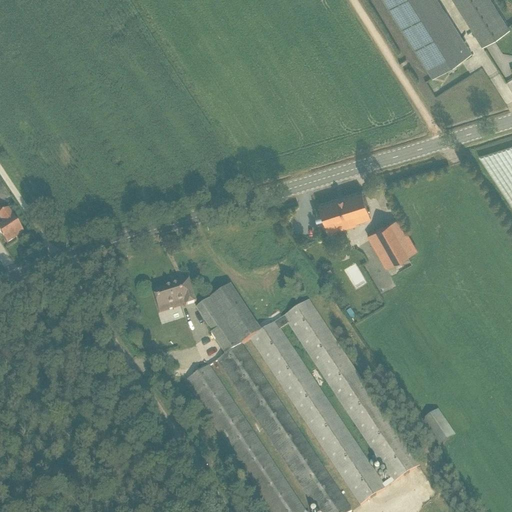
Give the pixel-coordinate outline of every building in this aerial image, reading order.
[(383,0),(432,77),(472,52),(438,0),(383,0)] [(453,0),(483,46),(509,29),(491,0),(453,0)] [(436,94),(441,91),(438,85),(432,88),(436,94)] [(355,224),(370,220),(362,192),(319,205),(321,212),(315,214),(317,221),(323,219),(328,236),(338,233),(336,226),(354,221),(355,224)] [(0,233),(7,244),(24,233),(8,211),(6,212),(0,215),(0,220),(3,224),(0,226),(0,233)] [(387,269),(417,250),(398,218),(367,236),(387,269)] [(159,314),(195,303),(190,281),(152,292),(159,314)] [(270,511),(303,511),(211,373),(220,367),(257,422),(253,425),(259,434),(263,431),(316,511),(348,511),(350,511),(241,347),(249,341),(357,506),(420,467),(309,301),(260,332),(231,286),(197,309),(226,356),(185,383),(270,511)] [(437,448),(454,436),(439,412),(421,423),(437,448)]
